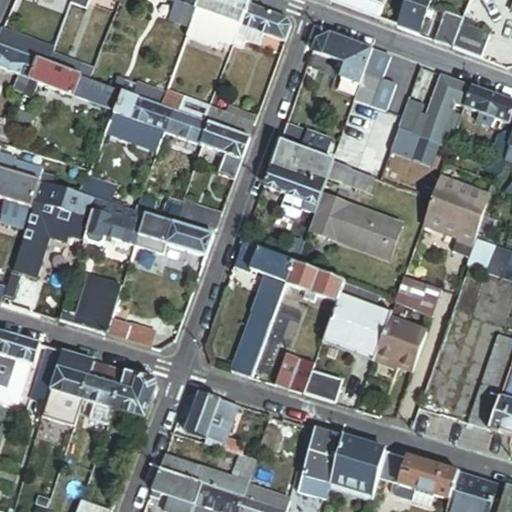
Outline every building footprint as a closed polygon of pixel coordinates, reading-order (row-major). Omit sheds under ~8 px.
[(73,0),(72,4),(88,10),(91,0),(73,0)] [(202,0),(142,0),(145,1),(145,0),(165,0),(177,4),(170,22),(191,30),(202,0)] [(249,7),(230,0),(202,0),(191,30),(188,38),(213,47),(216,39),(222,42),(235,46),(249,7)] [(331,0),(330,6),(378,23),(386,0),(331,0)] [(430,0),(406,0),(396,30),(417,38),(430,0)] [(289,22),(249,7),(235,46),(244,50),(246,43),(249,42),(261,46),(265,35),(286,43),(292,27),(289,22)] [(461,20),(450,51),(479,61),(488,38),(464,29),(466,22),(461,20)] [(216,39),(213,47),(219,50),(222,42),(216,39)] [(317,43),(313,54),(346,67),(341,81),(361,88),(364,78),(373,54),(330,39),(317,43)] [(32,82),(40,62),(0,47),(0,69),(21,78),(32,82)] [(70,61),(53,55),(49,66),(66,72),(70,61)] [(97,71),(70,61),(66,72),(82,78),(92,82),(97,71)] [(66,72),(49,66),(40,62),(32,82),(26,95),(25,97),(33,101),(40,85),(75,98),(75,96),(82,78),(66,72)] [(32,82),(21,78),(15,91),(26,95),(32,82)] [(92,82),(82,78),(75,96),(108,109),(109,106),(98,102),(104,86),(92,82)] [(364,78),(361,88),(354,105),(372,112),(381,85),(364,78)] [(119,79),(115,90),(134,98),(138,87),(119,79)] [(472,91),(442,80),(427,120),(421,118),(413,139),(449,153),(465,112),(472,91)] [(162,108),(167,95),(139,84),(138,87),(134,98),(162,108)] [(115,90),(104,86),(98,102),(109,106),(115,90)] [(167,110),(162,108),(134,98),(115,90),(109,106),(108,109),(107,113),(159,132),(167,110)] [(511,119),(511,105),(472,91),(465,112),(481,118),(494,123),(509,128),(511,119)] [(168,92),(167,95),(162,108),(167,110),(206,125),(212,109),(213,108),(168,92)] [(256,125),(212,109),(206,125),(211,126),(250,141),(256,125)] [(206,125),(167,110),(159,132),(203,148),(211,126),(206,125)] [(107,113),(101,133),(154,152),(159,132),(107,113)] [(494,123),(481,118),(478,124),(492,129),(494,123)] [(250,141),(211,126),(203,148),(225,156),(218,176),(235,182),(250,141)] [(332,143),(287,126),(280,144),(325,161),(332,143)] [(0,138),(5,140),(10,131),(0,127),(0,138)] [(489,178),(499,181),(510,150),(511,143),(511,142),(503,139),(489,178)] [(325,161),(280,144),(271,169),(317,187),(310,206),(316,209),(320,198),(327,180),(333,164),(325,161)] [(88,172),(92,161),(52,149),(48,160),(88,172)] [(379,169),(337,153),(333,164),(374,180),(379,169)] [(0,171),(40,184),(43,172),(16,164),(17,162),(0,156),(0,171)] [(374,180),(333,164),(327,180),(368,195),(374,180)] [(317,187),(271,169),(263,188),(286,197),(304,204),(301,212),(313,216),(316,209),(310,206),(317,187)] [(40,184),(0,171),(0,201),(31,211),(34,204),(40,184)] [(64,179),(43,172),(40,184),(60,191),(64,179)] [(492,201),(438,181),(421,226),(446,236),(447,233),(459,237),(453,253),(470,260),(492,201)] [(97,202),(60,191),(40,184),(34,204),(37,205),(28,234),(47,239),(51,226),(56,210),(91,221),(97,202)] [(304,204),(286,197),(280,211),(283,216),(293,220),(298,218),(301,212),(304,204)] [(336,245),(349,209),(320,198),(316,209),(313,216),(307,234),(336,245)] [(158,204),(142,199),(139,209),(155,213),(158,204)] [(179,221),(182,211),(173,208),(169,217),(179,221)] [(194,213),(183,209),(182,211),(179,221),(217,232),(220,223),(194,214),(194,213)] [(401,229),(349,209),(336,245),(388,264),(401,229)] [(87,237),(91,221),(56,210),(51,226),(87,237)] [(177,227),(145,216),(139,238),(207,259),(215,238),(177,227)] [(285,284),(292,265),(242,246),(234,268),(250,275),(251,271),(267,277),(252,316),(270,323),(285,284)] [(32,265),(17,260),(15,266),(12,276),(11,278),(26,283),(32,265)] [(12,276),(15,266),(7,263),(4,274),(12,276)] [(343,284),(292,265),(285,284),(304,291),(315,296),(336,304),(338,298),(343,284)] [(11,278),(8,290),(3,304),(29,312),(37,286),(26,283),(11,278)] [(442,293),(402,278),(392,304),(432,319),(442,293)] [(117,309),(123,288),(92,279),(77,327),(109,336),(113,323),(117,309)] [(315,296),(304,291),(301,299),(312,304),(315,296)] [(387,319),(388,317),(338,298),(336,304),(323,338),(353,350),(352,354),(371,361),(387,319)] [(117,309),(113,323),(121,325),(125,312),(117,309)] [(412,374),(427,334),(387,319),(371,361),(390,368),(391,366),(397,368),(412,374)] [(121,325),(113,323),(109,336),(153,350),(158,334),(132,326),(131,329),(121,325)] [(249,379),(268,329),(251,323),(232,374),(249,379)] [(2,335),(0,339),(0,388),(9,391),(18,363),(31,367),(35,368),(42,347),(2,335)] [(502,402),(511,373),(511,342),(501,339),(481,399),(501,406),(502,402)] [(64,354),(48,349),(31,401),(47,406),(64,354)] [(64,354),(47,406),(46,408),(77,417),(81,403),(95,363),(64,354)] [(283,355),(272,387),(302,396),(310,372),(313,365),(283,355)] [(22,395),(31,367),(18,363),(9,391),(22,395)] [(125,373),(95,363),(81,403),(93,406),(89,421),(107,427),(112,412),(125,373)] [(341,381),(310,372),(302,396),(333,405),(341,381)] [(156,382),(125,373),(112,412),(147,422),(159,389),(156,382)] [(511,373),(502,402),(511,404),(511,373)] [(228,446),(240,408),(205,397),(194,436),(210,441),(208,447),(231,454),(233,447),(228,446)] [(481,399),(471,427),(492,434),(501,406),(481,399)] [(511,404),(502,402),(501,406),(492,434),(511,440),(511,404)] [(284,421),(271,417),(265,440),(278,443),(284,421)] [(344,440),(317,432),(301,494),(327,501),(330,492),(332,484),(344,440)] [(387,453),(344,440),(332,484),(374,496),(379,480),(387,453)] [(460,476),(387,453),(379,480),(394,484),(392,490),(392,491),(392,493),(393,495),(393,496),(395,497),(434,509),(437,497),(452,502),(460,476)] [(250,490),(252,484),(239,480),(168,457),(163,473),(205,486),(247,500),(250,490)] [(259,462),(241,457),(235,474),(240,476),(239,480),(252,484),(259,462)] [(195,511),(205,486),(163,473),(153,498),(161,501),(162,497),(171,500),(166,511),(195,511)] [(490,511),(499,488),(460,476),(452,502),(448,511),(490,511)] [(374,496),(332,484),(330,492),(372,504),(374,496)] [(243,511),(247,500),(205,486),(195,511),(243,511)] [(282,511),(288,511),(290,503),(250,490),(247,500),(282,511)] [(511,511),(511,491),(507,491),(500,511),(511,511)] [(298,511),(301,500),(292,497),(290,503),(288,511),(298,511)] [(282,511),(247,500),(243,511),(282,511)] [(108,511),(81,502),(77,511),(108,511)]
